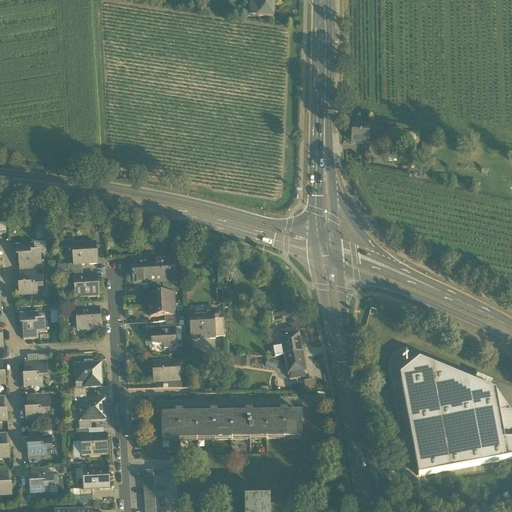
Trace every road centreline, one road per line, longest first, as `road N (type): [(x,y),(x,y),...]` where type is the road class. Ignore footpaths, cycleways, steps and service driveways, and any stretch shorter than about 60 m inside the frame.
road 1 (secondary): [(0,178),(183,209),(325,249)]
road 2 (residential): [(368,511),(325,249)]
road 3 (track): [(106,193),(95,0)]
road 4 (residential): [(122,511),(115,346)]
road 5 (primary): [(321,0),(321,157)]
road 6 (primary): [(406,281),(355,227),(321,157)]
